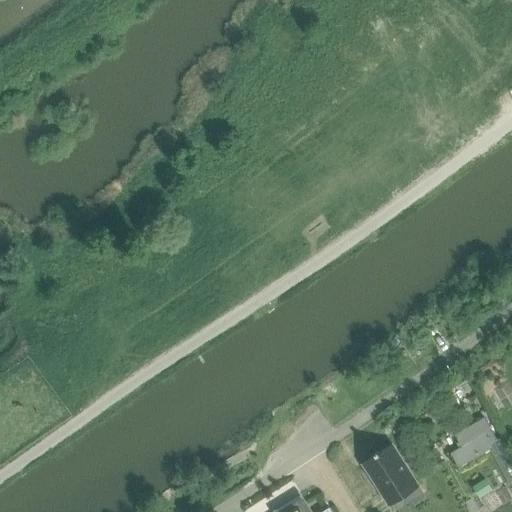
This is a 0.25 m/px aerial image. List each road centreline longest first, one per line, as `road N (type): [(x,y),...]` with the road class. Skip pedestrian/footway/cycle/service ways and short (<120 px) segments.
road 1 (unclassified): [(0,473),(511,128)]
road 2 (residential): [(204,511),(511,308)]
